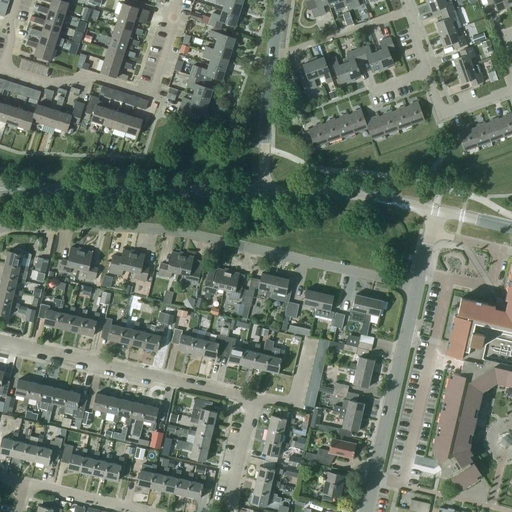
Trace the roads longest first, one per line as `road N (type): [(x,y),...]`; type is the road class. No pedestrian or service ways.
road 1 (residential): [(0,227),(171,230),(417,287)]
road 2 (residential): [(227,511),(250,414),(244,396),(0,339)]
road 3 (residential): [(3,69),(51,82),(98,77),(152,89),(176,0)]
road 4 (tertiary): [(35,188),(265,191)]
road 5 (residential): [(365,511),(417,287)]
road 6 (tertiary): [(265,191),(344,193),(436,210)]
road 7 (residential): [(272,56),(408,10)]
road 8 (residential): [(265,191),(272,56)]
road 9 (residential): [(148,510),(24,481)]
